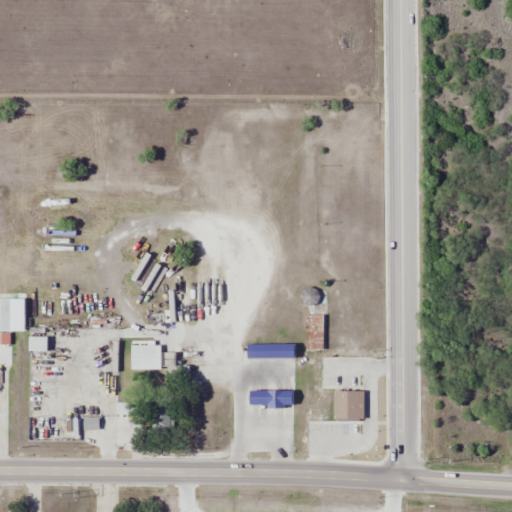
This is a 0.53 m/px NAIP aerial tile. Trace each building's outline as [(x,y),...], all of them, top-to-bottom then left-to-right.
[(304,307),(319,303),(316,288),(301,292),(304,307)] [(324,315),(305,315),(305,352),(324,352),(324,315)] [(47,352),(47,338),(30,338),(30,352),(47,352)] [(294,359),(294,344),(245,344),(245,359),(294,359)] [(141,365),(153,365),(153,354),(141,354),(141,365)] [(357,374),(321,374),(321,410),(357,410),(357,374)] [(293,391),(248,391),(248,407),(293,407),(293,391)] [(136,404),(117,404),(117,415),(136,415),(136,404)] [(152,405),(152,438),(173,438),(173,405),(152,405)]
